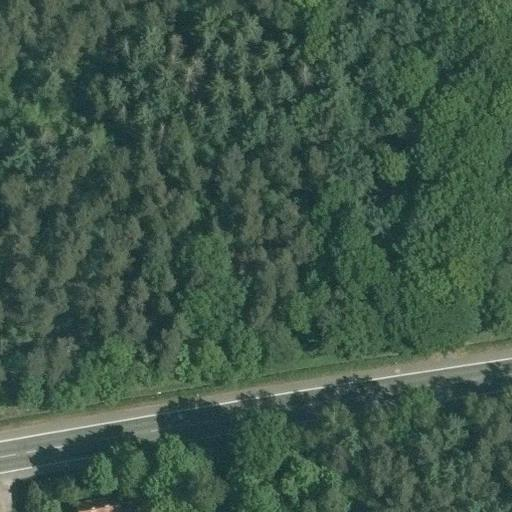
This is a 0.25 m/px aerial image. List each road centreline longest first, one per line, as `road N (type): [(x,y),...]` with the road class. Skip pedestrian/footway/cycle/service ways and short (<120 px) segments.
road 1 (secondary): [(0,456),(511,373)]
road 2 (track): [(444,383),(489,0)]
